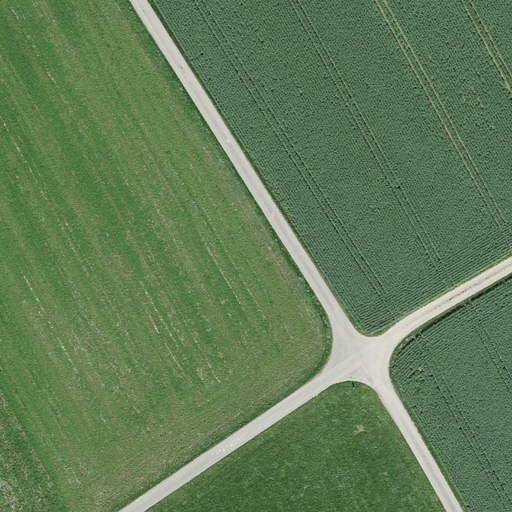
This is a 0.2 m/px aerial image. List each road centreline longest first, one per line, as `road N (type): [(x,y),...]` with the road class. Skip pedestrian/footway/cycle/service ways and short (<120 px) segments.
road 1 (unclassified): [(454,511),(138,0)]
road 2 (track): [(133,511),(361,355),(511,263)]
